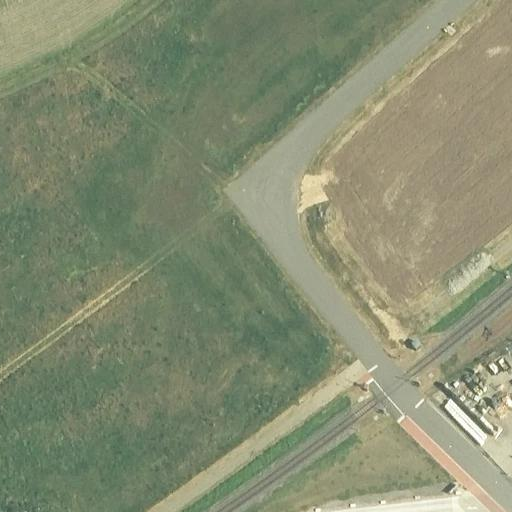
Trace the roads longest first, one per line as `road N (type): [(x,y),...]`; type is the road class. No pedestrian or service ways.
road 1 (residential): [(384,349),(262,189),(465,0)]
road 2 (residential): [(384,349),(159,511)]
road 3 (residential): [(511,496),(384,349)]
